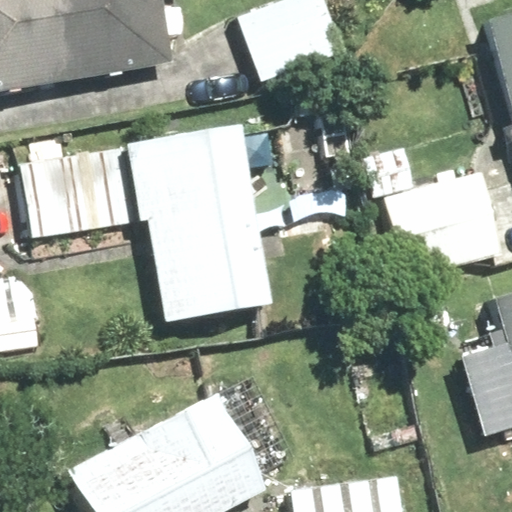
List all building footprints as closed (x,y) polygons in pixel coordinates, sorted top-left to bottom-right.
[(0,0),(0,93),(170,64),(158,0),(0,0)] [(316,0),(280,0),(225,20),(249,89),(337,58),(316,0)] [(511,16),(487,23),(511,111),(511,16)] [(244,128),(132,146),(162,327),(274,308),(244,128)] [(82,161),(12,171),(23,247),(94,237),(82,161)] [(482,174),(373,199),(394,289),(503,263),(482,174)] [(511,295),(494,300),(511,366),(511,295)] [(65,471),(85,511),(219,511),(264,489),(216,395),(65,471)] [(401,511),(397,474),(278,489),(280,511),(401,511)]
